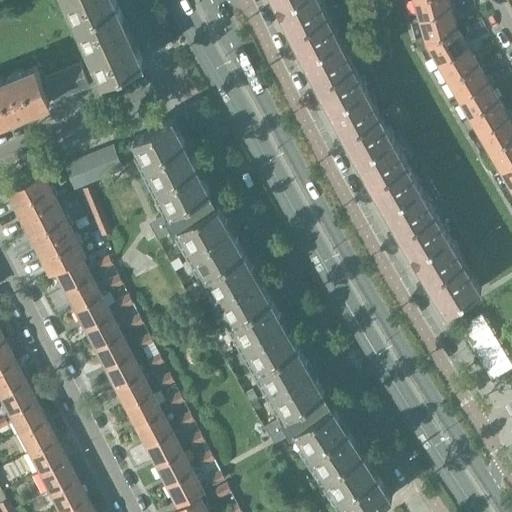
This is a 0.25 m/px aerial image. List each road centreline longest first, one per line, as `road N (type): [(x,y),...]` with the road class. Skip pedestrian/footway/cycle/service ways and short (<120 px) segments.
road 1 (secondary): [(179,0),(470,511)]
road 2 (secondary): [(489,485),(428,397),(337,235),(217,0)]
road 3 (residential): [(179,75),(327,345),(439,511)]
road 4 (residential): [(481,427),(388,273),(245,0)]
road 5 (residential): [(0,257),(137,511)]
road 6 (residential): [(179,75),(0,156)]
